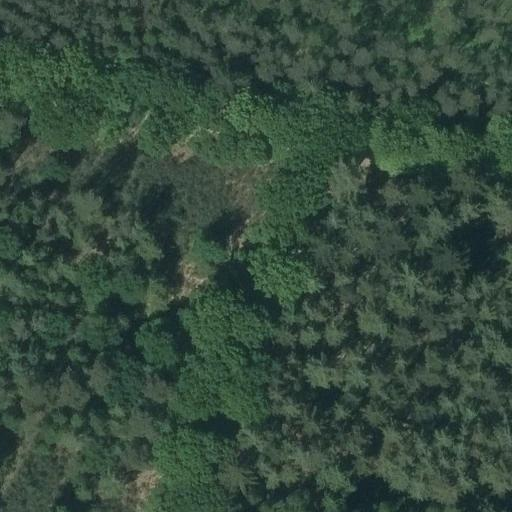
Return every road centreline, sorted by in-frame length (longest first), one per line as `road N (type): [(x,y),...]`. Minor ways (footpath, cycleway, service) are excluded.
road 1 (track): [(0,91),(326,153),(511,166)]
road 2 (track): [(326,153),(321,190),(198,511)]
